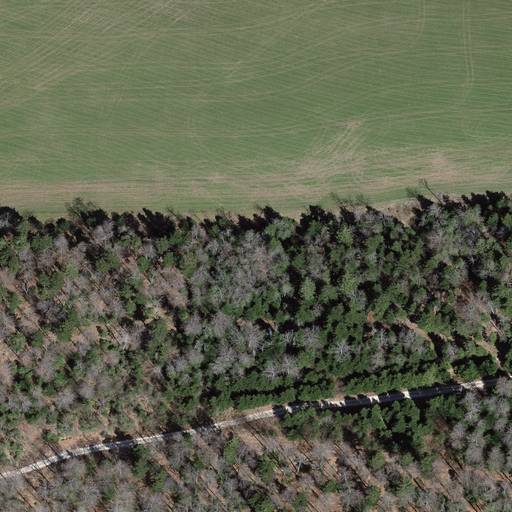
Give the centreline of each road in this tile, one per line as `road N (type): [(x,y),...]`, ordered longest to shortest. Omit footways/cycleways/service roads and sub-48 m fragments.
road 1 (track): [(511,378),(267,413),(92,447),(0,476)]
road 2 (track): [(171,435),(511,476)]
